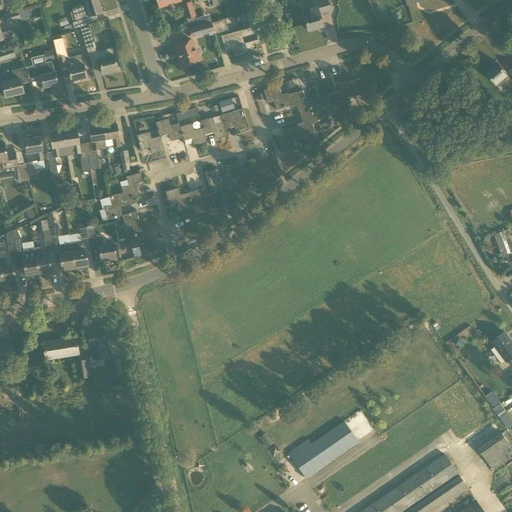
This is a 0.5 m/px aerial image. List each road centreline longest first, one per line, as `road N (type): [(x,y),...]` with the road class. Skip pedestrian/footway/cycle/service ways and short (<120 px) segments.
road 1 (residential): [(176,265),(259,215),(416,88)]
road 2 (residential): [(176,265),(156,178),(259,142),(241,76)]
road 3 (unclassified): [(124,288),(179,511)]
road 4 (unknown): [(395,104),(511,296)]
road 5 (residential): [(416,88),(393,52),(362,41),(241,76)]
road 6 (residential): [(0,121),(160,95)]
road 7 (residential): [(0,309),(124,288)]
road 8 (unclassified): [(416,88),(511,9)]
